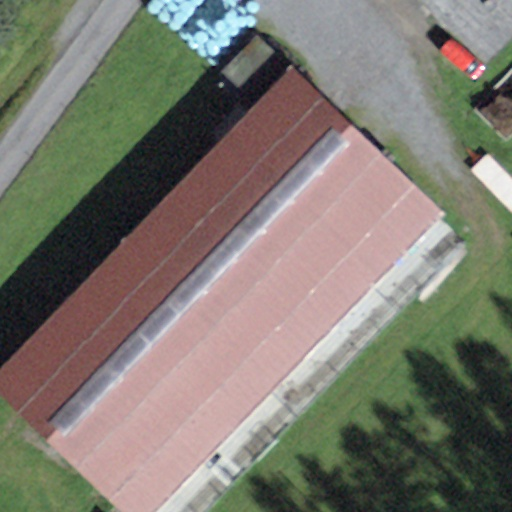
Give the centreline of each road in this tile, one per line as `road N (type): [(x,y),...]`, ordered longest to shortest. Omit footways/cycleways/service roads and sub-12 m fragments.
road 1 (unclassified): [(0,170),(127,0)]
road 2 (track): [(0,83),(106,26)]
